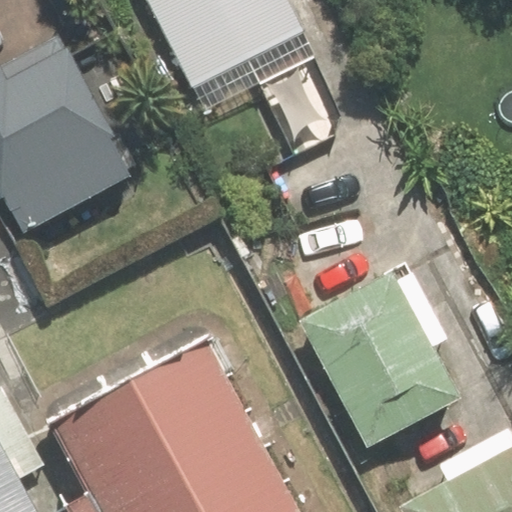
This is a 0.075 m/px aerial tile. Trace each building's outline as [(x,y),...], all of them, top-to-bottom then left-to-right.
[(149,0),(210,114),(317,58),(285,0),(149,0)] [(0,65),(0,205),(14,232),(127,172),(54,36),(0,65)] [(391,267),(295,318),(366,449),(462,398),(391,267)] [(45,428),(90,511),(294,511),(203,343),(45,428)] [(40,511),(0,436),(0,511),(40,511)] [(511,511),(511,443),(397,505),(400,511),(511,511)]
